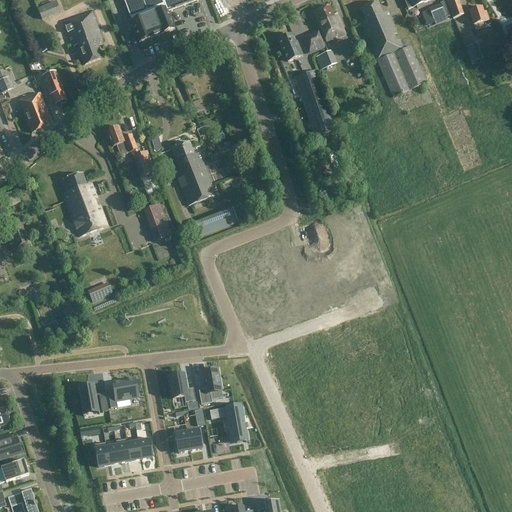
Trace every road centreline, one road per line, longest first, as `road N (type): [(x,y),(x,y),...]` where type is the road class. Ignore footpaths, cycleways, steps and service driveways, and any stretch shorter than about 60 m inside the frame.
road 1 (residential): [(237,349),(204,254),(287,221),(292,210),(234,28)]
road 2 (tertiary): [(0,173),(113,88),(234,28)]
road 3 (residential): [(321,511),(250,348)]
road 4 (unknown): [(63,126),(103,166),(135,246)]
road 5 (residential): [(11,377),(58,511)]
road 6 (residential): [(250,348),(382,301)]
road 7 (residential): [(11,377),(147,359)]
road 8 (residential): [(171,488),(147,359)]
